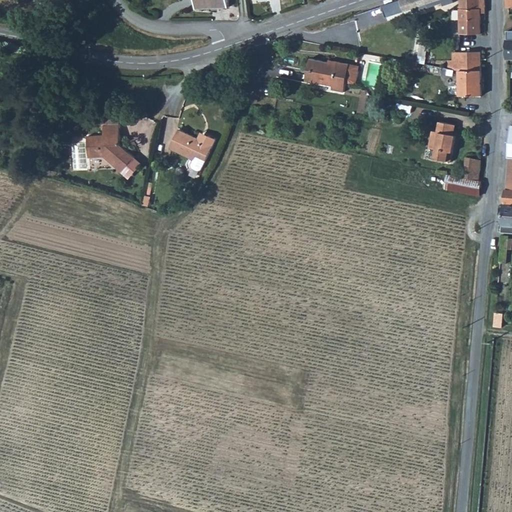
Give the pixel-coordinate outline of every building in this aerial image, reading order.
[(443,0),(445,4),(456,1),(455,0),(398,0),(395,1),(383,5),(387,15),(435,0),(443,0)] [(462,0),(462,6),(462,33),(482,32),(482,7),(487,7),(487,5),(486,0),(462,0)] [(460,50),(460,69),(482,68),(481,49),(460,50)] [(338,64),(310,58),(306,81),(334,86),(334,89),(345,91),(346,82),(353,83),(356,80),(359,65),(338,61),(338,64)] [(450,67),(449,74),(460,76),(461,95),(483,94),(482,68),(460,69),(457,69),(450,67)] [(439,128),(456,131),(457,124),(441,120),(439,128)] [(106,136),(89,136),(89,158),(106,158),(121,174),(136,159),(124,146),(123,124),(106,125),(106,136)] [(439,128),(434,127),(430,146),(440,148),(438,158),(451,161),(458,135),(456,134),(456,131),(439,128)] [(175,131),(165,150),(189,162),(191,159),(201,164),(212,142),(204,137),(201,138),(199,140),(198,142),(195,141),(175,131)] [(201,138),(204,137),(198,134),(195,141),(198,142),(199,140),(201,138)] [(465,176),(481,179),(482,160),(467,156),(465,176)] [(482,184),(482,180),(481,179),(465,176),(452,174),(448,173),(445,188),(479,194),(482,184)] [(511,204),(505,204),(503,231),(511,231),(511,204)] [(500,262),(507,262),(509,238),(502,237),(500,256),(500,262)] [(494,326),(502,326),(503,312),(495,312),(494,326)]
